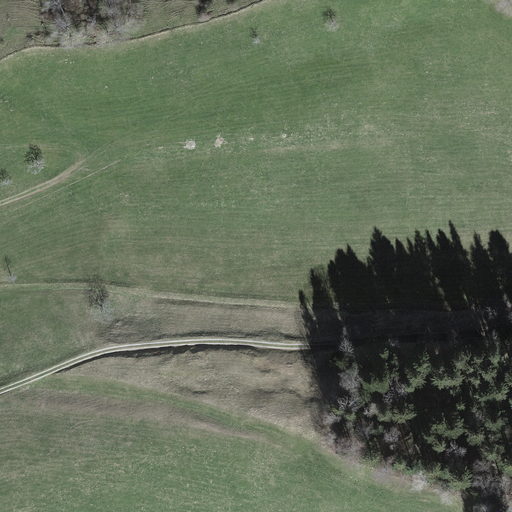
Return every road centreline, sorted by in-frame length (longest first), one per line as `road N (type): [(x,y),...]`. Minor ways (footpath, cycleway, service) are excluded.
road 1 (track): [(511,330),(295,346),(128,347),(0,390)]
road 2 (track): [(0,204),(106,149),(125,147)]
